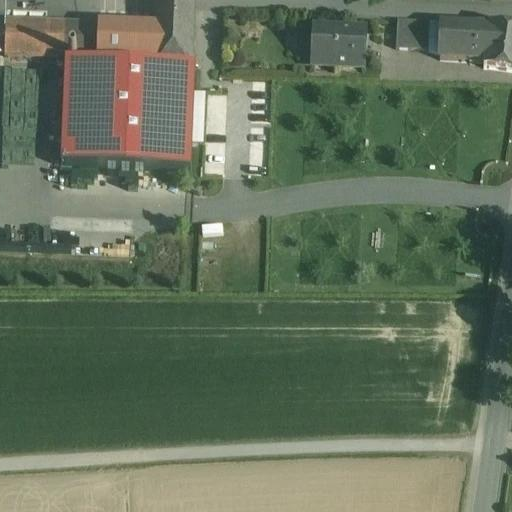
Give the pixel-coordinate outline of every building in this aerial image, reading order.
[(194,2),(156,1),(155,25),(153,66),(191,68),(194,2)] [(47,21),(7,19),(5,59),(45,61),(47,21)] [(99,23),(47,21),(45,61),(66,62),(70,63),(69,62),(68,60),(68,59),(68,57),(69,55),(70,54),(72,54),(74,54),(76,54),(77,55),(78,57),(78,58),(78,60),(77,62),(76,63),(97,64),(99,23)] [(155,25),(99,23),(97,64),(153,66),(155,25)] [(430,26),(398,24),(396,52),(428,54),(430,26)] [(490,28),(442,26),(440,63),(484,65),(490,28)] [(511,31),(492,29),(492,28),(490,28),(484,65),(483,71),(486,71),(486,70),(511,74),(511,31)] [(365,32),(314,30),(312,68),(363,70),(365,32)] [(191,70),(191,68),(76,63),(75,64),(73,64),(72,64),(70,63),(66,62),(62,169),(190,175),(195,70),(191,70)] [(0,214),(10,218),(13,208),(0,203),(0,214)] [(0,251),(23,251),(23,224),(0,224),(0,251)]
